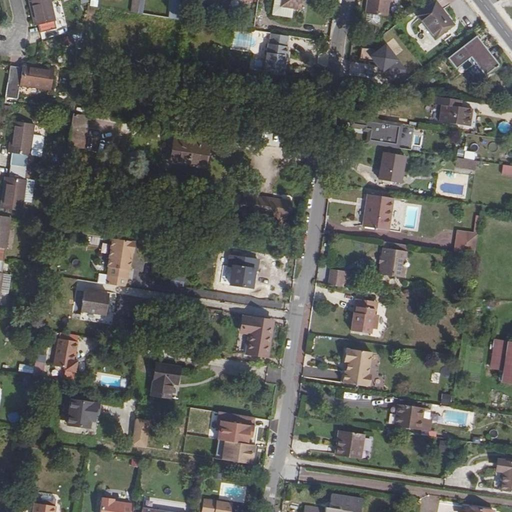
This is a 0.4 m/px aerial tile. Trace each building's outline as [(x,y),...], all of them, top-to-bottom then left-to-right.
[(33,0),(40,28),(43,27),(45,34),(60,31),(59,24),(61,23),(54,0),(33,0)] [(136,13),(137,0),(129,0),(128,12),(136,13)] [(168,0),(167,11),(178,12),(180,0),(168,0)] [(301,9),(302,0),(281,0),(280,6),(301,9)] [(387,0),(367,0),(365,13),(385,16),(387,0)] [(433,38),(451,24),(434,1),(416,15),(433,38)] [(283,74),(285,63),(284,62),(284,56),(287,56),(288,46),(287,46),(288,36),(271,33),(270,44),(268,44),(264,71),(283,74)] [(383,41),(394,54),(401,49),(390,35),(383,41)] [(454,68),(469,56),(483,75),(496,64),(475,35),(446,58),(454,68)] [(359,45),(358,64),(378,65),(378,76),(405,77),(405,58),(387,57),(387,46),(359,45)] [(57,73),(26,69),(26,71),(11,68),(8,85),(23,88),(23,89),(54,94),(57,73)] [(455,99),(435,96),(434,103),(438,104),(436,121),(468,125),(471,108),(459,106),(454,105),(455,99)] [(88,116),(72,114),(72,116),(71,124),(86,127),(88,116)] [(500,122),(499,131),(508,133),(509,123),(500,122)] [(71,124),(68,146),(83,148),(86,127),(71,124)] [(363,144),(413,143),(413,124),(362,125),(363,144)] [(15,156),(11,181),(7,181),(3,211),(24,214),(28,183),(27,183),(30,159),(32,159),(37,129),(15,125),(11,155),(15,156)] [(264,132),(263,143),(274,145),(276,134),(264,132)] [(176,140),(173,162),(209,167),(212,145),(176,140)] [(397,181),(403,182),(407,156),(386,152),(382,178),(387,179),(386,182),(397,184),(397,181)] [(454,165),(474,169),(475,160),(455,157),(454,165)] [(367,194),(366,200),(368,201),(367,207),(365,206),(362,226),(375,228),(375,223),(388,225),(392,198),(367,194)] [(252,214),(288,219),(291,203),(254,197),(252,214)] [(0,306),(5,276),(3,276),(6,251),(9,251),(13,220),(0,218),(0,306)] [(475,255),(476,232),(455,231),(454,254),(475,255)] [(136,242),(112,239),(108,267),(109,267),(107,276),(127,278),(128,270),(130,270),(131,259),(129,259),(130,252),(133,253),(134,253),(136,242)] [(406,258),(407,250),(383,247),(380,273),(387,274),(389,272),(394,273),(396,276),(403,277),(405,268),(402,265),(403,260),(406,258)] [(256,265),(258,255),(230,250),(228,261),(232,261),(229,279),(249,282),(252,265),(256,265)] [(331,268),(328,285),(342,287),(345,270),(331,268)] [(106,275),(98,274),(97,282),(104,283),(106,275)] [(82,311),(106,314),(109,294),(85,291),(82,311)] [(356,299),(354,313),(356,313),(360,310),(360,307),(375,309),(374,314),(376,314),(378,302),(356,299)] [(356,313),(354,313),(351,331),(371,333),(372,328),(374,328),(377,325),(378,317),(376,314),(374,314),(375,309),(360,307),(360,310),(356,313)] [(266,355),(272,320),(246,316),(244,329),(251,330),(248,352),(266,355)] [(57,362),(68,364),(71,345),(56,343),(54,351),(51,351),(51,352),(36,350),(32,378),(32,383),(31,384),(40,385),(45,356),(55,358),(58,358),(57,362)] [(511,384),(511,343),(509,343),(503,383),(511,384)] [(345,361),(348,361),(349,361),(348,371),(347,371),(345,371),(343,383),(367,386),(367,385),(370,382),(371,376),(369,373),(371,351),(347,347),(345,361)] [(170,399),(172,384),(177,385),(180,369),(157,365),(152,396),(170,399)] [(441,394),(440,404),(449,405),(451,395),(441,394)] [(94,430),(98,403),(68,400),(64,426),(94,430)] [(398,413),(396,424),(427,429),(429,419),(420,418),(421,408),(397,404),(396,412),(398,413)] [(146,449),(151,421),(135,418),(130,446),(146,449)] [(214,460),(251,466),(255,446),(249,445),(252,427),(218,421),(214,443),(217,444),(214,460)] [(366,434),(345,430),(343,444),(340,444),(338,454),(363,458),(366,434)] [(504,471),(502,490),(511,491),(511,460),(502,459),(500,471),(504,471)] [(40,500),(56,502),(57,496),(55,493),(43,492),(41,493),(40,500)] [(325,507),(324,511),(360,511),(361,511),(363,500),(331,495),(330,504),(331,504),(331,508),(325,507)] [(130,511),(132,504),(114,501),(115,498),(103,497),(100,511),(130,511)] [(56,511),(58,502),(56,502),(40,500),(35,499),(32,511),(56,511)] [(231,511),(232,504),(204,499),(201,511),(231,511)] [(466,511),(468,507),(441,503),(439,511),(466,511)]
